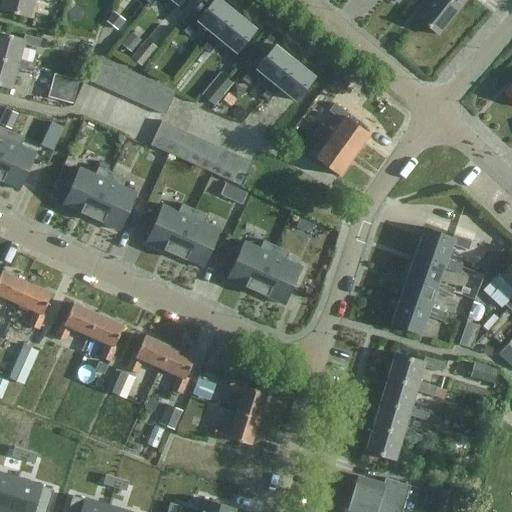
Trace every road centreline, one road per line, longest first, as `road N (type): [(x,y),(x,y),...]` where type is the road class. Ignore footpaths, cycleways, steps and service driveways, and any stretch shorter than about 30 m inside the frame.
road 1 (residential): [(314,362),(0,228)]
road 2 (residential): [(314,362),(370,201),(434,114)]
road 3 (unclassified): [(434,114),(300,0)]
road 4 (residential): [(272,511),(314,362)]
